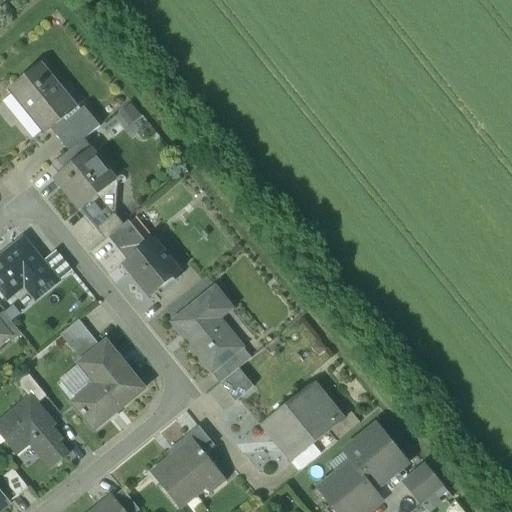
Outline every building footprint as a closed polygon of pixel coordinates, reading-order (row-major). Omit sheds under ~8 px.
[(77,108),(43,65),(10,91),(29,115),(34,111),(48,129),(44,133),(45,134),(77,108)] [(85,108),(66,123),(82,142),(100,127),(85,108)] [(115,181),(91,151),(56,180),(80,210),(115,181)] [(115,215),(97,230),(105,241),(109,238),(124,226),(115,215)] [(124,226),(109,238),(118,251),(138,235),(129,222),(124,226)] [(138,235),(118,251),(127,262),(147,246),(138,235)] [(0,259),(0,289),(1,290),(8,299),(29,282),(41,296),(58,282),(24,240),(0,259)] [(180,274),(153,241),(147,246),(127,262),(124,265),(125,266),(126,265),(136,277),(135,278),(151,298),(180,274)] [(217,285),(170,323),(214,377),(246,351),(248,349),(225,320),(237,310),(217,285)] [(22,335),(4,313),(0,315),(0,327),(9,338),(8,338),(12,343),(22,335)] [(79,322),(61,336),(83,363),(101,348),(79,322)] [(0,344),(8,338),(9,338),(0,327),(0,344)] [(144,390),(106,344),(101,348),(83,363),(80,365),(96,385),(73,404),(95,431),(144,390)] [(214,377),(222,386),(240,371),(252,361),(246,351),(214,377)] [(69,394),(86,383),(75,367),(59,378),(69,394)] [(254,388),(240,371),(222,386),(236,403),(254,388)] [(47,397),(29,375),(18,384),(31,399),(32,398),(37,405),(47,397)] [(340,424),(312,388),(262,428),(291,463),(295,461),(329,433),(340,424)] [(31,399),(0,424),(0,435),(16,455),(30,444),(52,470),(69,456),(59,444),(62,442),(52,429),(55,427),(37,405),(32,398),(31,399)] [(343,453),(351,463),(375,491),(403,469),(385,446),(391,441),(379,426),(359,442),(358,440),(343,453)] [(215,447),(200,428),(188,437),(192,440),(204,456),(205,455),(215,447)] [(329,433),(295,461),(302,470),(337,443),(329,433)] [(192,440),(151,474),(181,511),(182,510),(178,505),(193,492),(189,487),(198,480),(210,495),(227,482),(205,455),(204,456),(192,440)] [(375,491),(351,463),(336,475),(337,476),(318,492),(330,506),(330,507),(336,502),(344,511),(369,511),(383,501),(375,491)] [(443,487),(425,465),(403,482),(422,505),(443,487)] [(29,489),(13,470),(3,479),(18,498),(29,489)] [(0,511),(11,504),(0,491),(0,511)] [(138,511),(139,511),(122,491),(114,498),(124,511),(138,511)] [(124,511),(114,498),(113,497),(95,511),(124,511)] [(344,511),(336,502),(330,507),(330,506),(325,510),(327,511),(344,511)]
